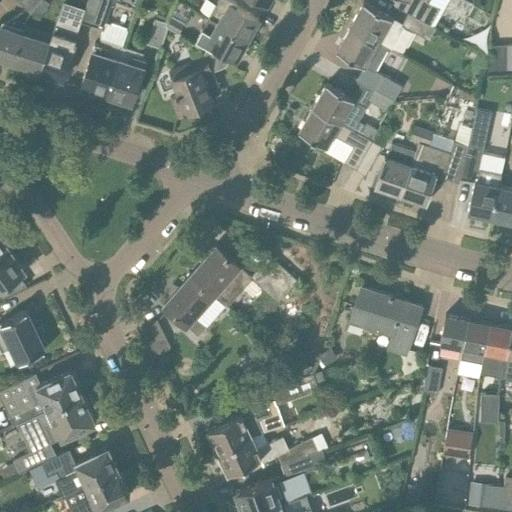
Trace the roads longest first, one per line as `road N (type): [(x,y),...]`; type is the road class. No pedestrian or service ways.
road 1 (residential): [(511,270),(428,255),(210,182)]
road 2 (residential): [(196,511),(108,321),(105,287)]
road 3 (residential): [(210,182),(318,0)]
road 4 (residential): [(195,177),(0,111)]
road 5 (residential): [(105,287),(71,258),(0,166)]
road 6 (residential): [(105,287),(195,177)]
